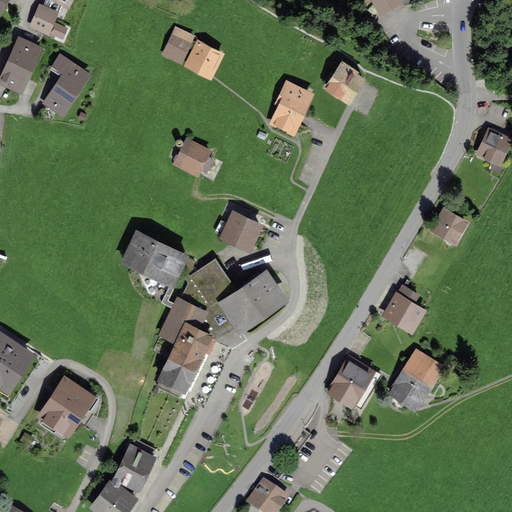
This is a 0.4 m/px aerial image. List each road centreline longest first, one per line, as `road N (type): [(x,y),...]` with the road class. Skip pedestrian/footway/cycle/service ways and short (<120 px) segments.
road 1 (unclassified): [(468,0),(461,21),(467,96),(452,152),(341,348),(222,511)]
road 2 (track): [(200,178),(195,195),(238,199),(294,225)]
